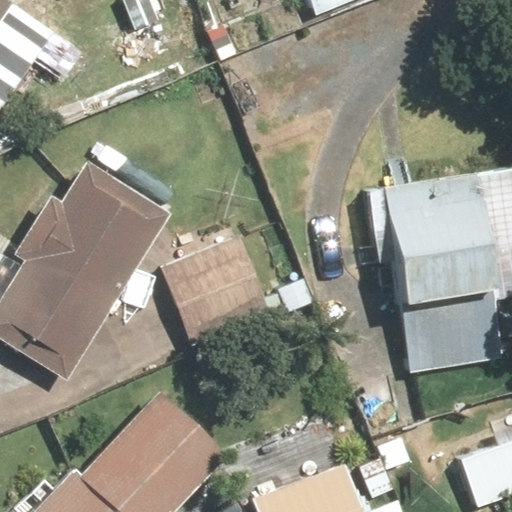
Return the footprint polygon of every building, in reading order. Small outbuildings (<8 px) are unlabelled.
[(299,0),(306,17),(347,0),(299,0)] [(11,256),(0,275),(0,345),(58,379),(160,208),(74,157),(51,196),(40,189),(3,251),(11,256)] [(466,168),(371,184),(404,371),(499,355),(466,168)] [(238,230),(148,262),(179,345),(268,313),(238,230)] [(67,464),(19,511),(166,511),(223,454),(151,386),(71,468),(67,464)] [(495,443),(449,459),(464,499),(437,508),(437,511),(472,511),(470,507),(511,491),(511,408),(486,418),(495,443)] [(364,509),(361,510),(362,511),(405,511),(399,495),(394,496),(375,451),(345,464),(364,509)] [(356,511),(338,464),(245,500),(250,511),(356,511)]
